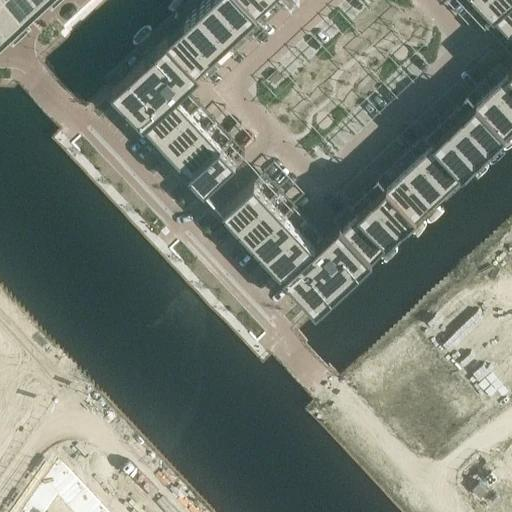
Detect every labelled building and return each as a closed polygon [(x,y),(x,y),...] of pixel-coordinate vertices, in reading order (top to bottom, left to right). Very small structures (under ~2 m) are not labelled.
[(0,0),(0,36),(35,4),(39,0),(0,0)] [(242,24),(220,0),(205,0),(201,4),(199,6),(228,37),(230,35),(242,24)] [(248,0),(220,0),(242,24),(247,19),(257,10),(248,0)] [(267,0),(248,0),(257,10),(264,4),(267,0)] [(482,0),(493,12),(505,0),(482,0)] [(507,27),(511,22),(511,0),(505,0),(493,12),(507,27)] [(184,20),(213,51),(214,51),(228,37),(199,6),(185,20),(184,20)] [(168,35),(197,66),(213,51),(184,20),(168,35)] [(143,120),(175,90),(173,88),(180,82),(197,66),(168,35),(151,51),(112,87),(143,120)] [(511,69),(509,66),(492,81),(511,102),(511,69)] [(511,121),(511,102),(492,81),(475,97),(505,128),(511,121)] [(175,90),(143,120),(158,136),(158,137),(191,107),(175,90)] [(505,128),(475,97),(461,110),(490,141),(505,128)] [(158,137),(174,154),(206,124),(191,107),(158,137)] [(476,154),(488,144),(490,141),(461,110),(459,112),(447,123),(476,154)] [(433,136),(462,167),(471,159),(476,154),(447,123),(442,128),(433,136)] [(206,124),(174,154),(190,170),(222,140),(206,124)] [(417,151),(447,182),(455,175),(462,167),(433,136),(425,143),(417,151)] [(190,170),(190,171),(204,186),(237,156),(223,141),(222,140),(190,170)] [(409,159),(402,166),(431,197),(438,190),(447,182),(417,151),(409,159)] [(421,206),(431,197),(402,166),(392,175),(386,180),(415,212),(421,206)] [(239,223),(271,193),(270,192),(254,175),(222,205),(238,222),(239,223)] [(386,180),(375,190),(372,194),(401,225),(405,221),(415,212),(386,180)] [(271,193),(239,223),(253,238),(286,208),(271,193)] [(387,238),(388,237),(401,225),(372,194),(359,206),(358,207),(387,238)] [(358,207),(342,221),(342,222),(371,253),(387,238),(358,207)] [(286,208),(253,238),(254,239),(269,255),(301,225),(286,209),(286,208)] [(511,218),(500,230),(511,242),(511,218)] [(318,243),(317,242),(285,272),(286,274),(287,274),(316,305),(355,268),(371,253),(342,222),(318,243)] [(270,257),(285,272),(317,242),(316,241),(303,227),(301,225),(269,255),(270,257)] [(511,242),(500,230),(485,244),(511,271),(511,242)] [(511,271),(485,244),(471,258),(499,288),(511,276),(511,271)] [(471,258),(458,269),(487,300),(499,288),(471,258)] [(458,269),(446,280),(475,311),(487,300),(458,269)] [(446,280),(434,292),(462,322),(475,311),(446,280)] [(434,292),(419,306),(447,336),(462,322),(434,292)] [(419,306),(404,320),(432,350),(447,336),(419,306)] [(404,320),(365,357),(410,406),(441,377),(424,359),(432,350),(404,320)] [(2,368),(0,370),(0,396),(15,382),(2,368)] [(441,377),(410,406),(425,421),(456,393),(441,377)] [(15,382),(0,396),(0,430),(3,434),(20,410),(21,411),(28,403),(26,401),(29,397),(15,382)] [(456,393),(425,421),(441,438),(471,410),(456,393)] [(471,410),(441,438),(457,455),(487,427),(471,410)] [(511,453),(506,447),(476,475),(491,492),(511,472),(511,453)] [(58,457),(23,506),(31,511),(44,511),(57,495),(67,505),(86,487),(58,457)] [(511,472),(491,492),(506,508),(511,501),(511,472)] [(108,511),(86,487),(67,505),(72,511),(108,511)]
